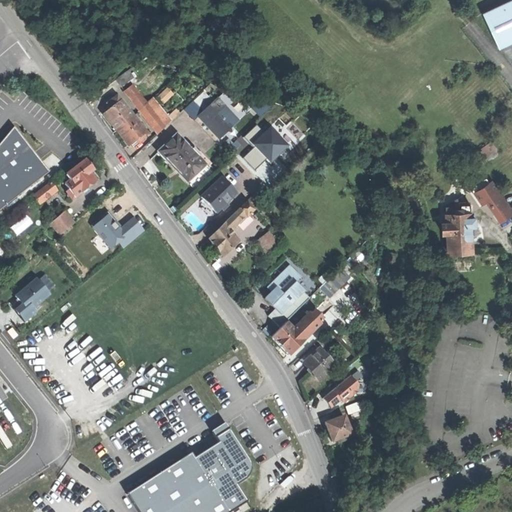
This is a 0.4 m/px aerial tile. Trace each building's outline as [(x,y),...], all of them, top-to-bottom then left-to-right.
[(500,50),(511,43),(511,0),(483,14),(500,50)] [(134,79),(129,71),(115,80),(121,88),(134,79)] [(142,107),(147,103),(132,85),(125,92),(139,110),(142,107)] [(110,108),(120,101),(116,96),(107,103),(110,108)] [(222,96),(219,99),(240,120),(243,117),(222,96)] [(240,120),(219,99),(201,117),(222,139),(240,120)] [(134,117),(133,116),(121,100),(120,101),(110,108),(104,113),(111,122),(117,130),(134,117)] [(159,133),(167,127),(147,103),(142,107),(139,110),(159,133)] [(148,136),(134,117),(117,130),(123,138),(129,146),(137,140),(139,143),(148,136)] [(13,127),(0,142),(0,209),(48,171),(13,127)] [(173,167),(188,182),(207,163),(199,155),(199,156),(184,142),(186,141),(178,133),(159,152),(173,167)] [(249,166),(259,156),(254,151),(244,161),(249,166)] [(271,188),(292,167),(282,157),(261,178),(271,188)] [(89,175),(94,172),(90,166),(86,161),(67,175),(72,182),(65,187),(74,199),(96,183),(89,175)] [(236,193),(223,179),(202,198),(210,206),(219,216),(229,206),(226,203),(236,193)] [(498,224),(511,214),(511,210),(493,182),(476,194),(498,224)] [(52,184),(33,197),(39,206),(58,192),(52,184)] [(251,209),(246,203),(240,208),(243,212),(245,214),(251,209)] [(243,212),(240,208),(225,224),(228,228),(243,212)] [(53,218),(62,230),(74,221),(65,209),(53,218)] [(121,227),(108,211),(89,226),(108,249),(117,242),(123,249),(146,230),(134,216),(121,227)] [(451,255),(474,253),(471,213),(448,215),(451,255)] [(17,234),(34,222),(27,214),(11,226),(17,234)] [(50,221),(59,233),(62,230),(53,218),(50,221)] [(228,228),(225,224),(216,232),(210,238),(217,248),(223,256),(238,241),(228,228)] [(269,256),(275,250),(262,238),(256,244),(269,256)] [(286,323),(310,299),(295,284),(301,277),(290,267),(270,287),(273,291),(265,299),(270,305),(275,310),(269,316),(281,328),(286,323)] [(320,288),(330,297),(351,277),(341,267),(320,288)] [(51,295),(38,280),(17,297),(24,305),(17,311),(26,322),(37,313),(34,309),(51,295)] [(311,315),(319,322),(323,318),(315,310),(311,315)] [(309,313),(293,329),(304,340),(320,323),(319,322),(311,315),(309,313)] [(293,329),(286,323),(281,328),(273,336),(272,337),(281,347),(289,355),(304,340),(293,329)] [(317,380),(333,366),(326,358),(318,349),(302,364),(310,372),(317,380)] [(326,358),(333,366),(337,362),(330,354),(326,358)] [(341,402),(344,405),(357,394),(358,387),(350,377),(323,399),(331,410),(341,402)] [(348,414),(361,410),(358,402),(346,407),(348,414)] [(328,432),(332,442),(351,435),(344,416),(325,423),(328,432)] [(140,511),(236,511),(251,503),(239,486),(251,479),(254,473),(253,464),(228,425),(215,434),(222,444),(196,460),(193,455),(130,495),(140,511)]
